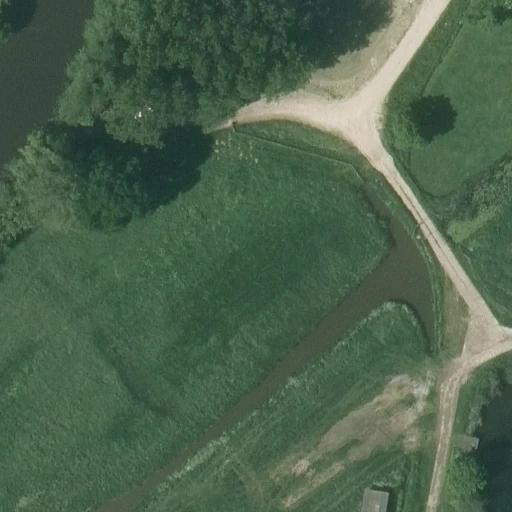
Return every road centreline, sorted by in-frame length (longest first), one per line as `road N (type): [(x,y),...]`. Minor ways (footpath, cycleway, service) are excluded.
road 1 (track): [(0,265),(111,166),(250,104),(353,107),(385,78),(435,0)]
road 2 (track): [(487,341),(471,294),(353,107)]
road 3 (track): [(430,511),(451,377),(487,341),(511,339)]
